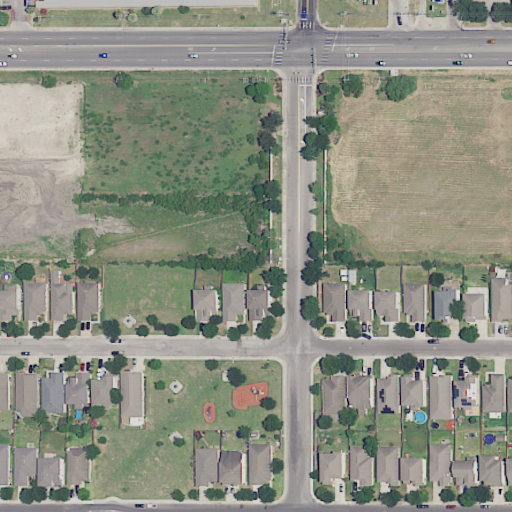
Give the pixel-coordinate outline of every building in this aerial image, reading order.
[(37,0),(38,9),(257,5),(257,0),(37,0)] [(52,320),(65,320),(65,314),(74,314),(73,283),(59,283),(59,271),(52,271),(52,320)] [(493,320),(511,320),(511,280),(493,280),(493,320)] [(26,320),(39,320),(39,313),(47,313),(47,282),(25,283),(26,320)] [(78,320),(92,321),(92,312),(100,312),(100,283),(79,282),(78,320)] [(224,321),(237,320),(237,315),(246,314),(245,283),(223,283),(224,321)] [(346,321),(346,284),(325,283),(324,314),(333,314),(333,321),(346,321)] [(413,321),(425,321),(426,284),(405,283),(404,314),(413,314),(413,321)] [(437,320),(449,320),(449,316),(459,316),(459,283),(452,283),(451,291),(438,290),(437,320)] [(220,290),(197,289),(197,319),(219,319),(220,290)] [(0,320),(13,321),(13,315),(21,315),(21,290),(0,290),(0,320)] [(272,290),(251,290),(250,321),(263,321),(263,317),(272,317),(272,290)] [(352,316),(360,316),(360,321),(373,321),(373,290),(351,290),(352,316)] [(400,321),(400,291),(378,291),(378,316),(385,316),(385,321),(400,321)] [(466,319),(488,319),(488,293),(466,294),(466,319)] [(42,413),(65,413),(65,373),(52,372),(51,377),(43,377),(42,413)] [(0,410),(9,411),(10,373),(0,373),(0,410)] [(91,373),(79,373),(79,381),(69,381),(69,404),(92,404),(91,373)] [(122,417),(144,417),(144,373),(122,373),(122,417)] [(38,374),(16,374),(17,415),(38,415),(38,374)] [(483,412),(506,412),(506,374),(492,374),(491,385),(483,384),(483,412)] [(401,413),(400,375),(378,376),(379,413),(401,413)] [(95,405),(117,406),(118,376),(107,376),(107,380),(96,379),(95,405)] [(373,376),(351,376),(351,412),(374,412),(373,376)] [(431,376),(430,419),(452,419),(453,377),(431,376)] [(348,415),(347,377),(323,377),(324,415),(348,415)] [(404,407),(427,406),(426,378),(404,378),(404,407)] [(480,407),(479,378),(457,379),(457,408),(480,407)] [(0,484),(11,484),(11,444),(0,444),(0,484)] [(273,444),(251,444),(250,485),(272,485),(273,444)] [(431,481),(440,481),(440,486),(452,486),(452,444),(431,444),(431,481)] [(373,456),(369,456),(369,446),(351,445),(351,479),(363,479),(363,485),(373,486),(373,456)] [(16,486),(30,485),(29,476),(39,475),(38,447),(16,448),(16,486)] [(90,483),(91,447),(69,447),(68,483),(90,483)] [(400,447),(378,447),(377,483),(399,484),(400,447)] [(197,486),(210,486),(210,482),(220,482),(219,448),(197,449),(197,486)] [(223,485),(245,485),(246,452),(224,452),(223,485)] [(324,452),(323,484),(334,484),(335,478),(346,478),(346,452),(324,452)] [(482,484),(505,485),(506,457),(483,456),(482,484)] [(43,486),(65,486),(64,457),(42,458),(43,486)] [(426,458),(404,457),(403,484),(425,485),(426,458)] [(456,485),(478,486),(479,461),(457,460),(456,485)]
